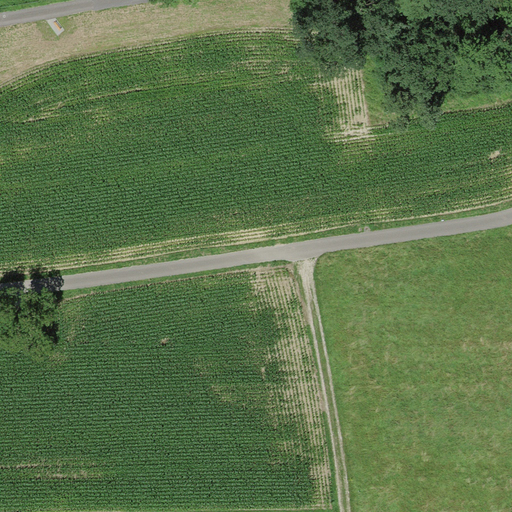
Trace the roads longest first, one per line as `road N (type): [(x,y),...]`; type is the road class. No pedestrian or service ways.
road 1 (track): [(511,212),(301,251),(0,289)]
road 2 (track): [(346,511),(301,251)]
